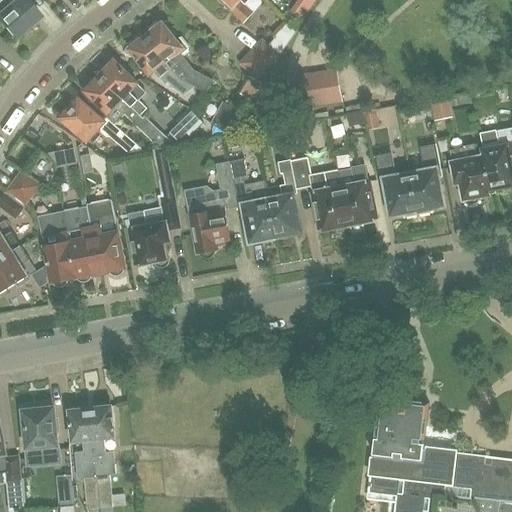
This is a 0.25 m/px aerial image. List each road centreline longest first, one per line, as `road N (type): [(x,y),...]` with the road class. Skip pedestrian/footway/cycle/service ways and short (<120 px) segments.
road 1 (residential): [(0,358),(511,258)]
road 2 (residential): [(0,127),(41,71),(124,0)]
